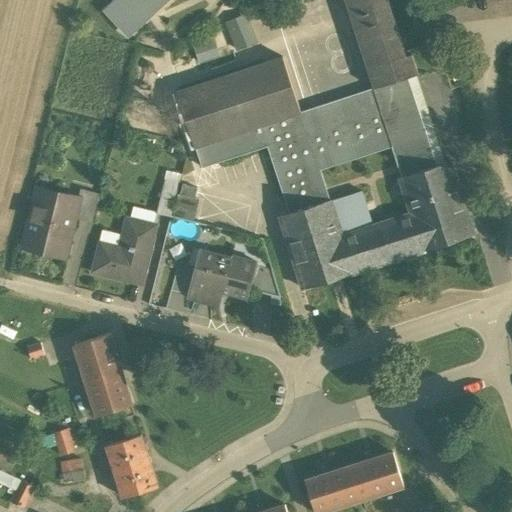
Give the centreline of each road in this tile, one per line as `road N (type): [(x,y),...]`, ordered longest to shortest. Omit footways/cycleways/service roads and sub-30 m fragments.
road 1 (residential): [(308,363),(6,281)]
road 2 (residential): [(484,307),(308,363)]
road 3 (residential): [(291,429),(202,468),(152,511)]
road 4 (residential): [(476,511),(384,405)]
road 5 (residential): [(507,362),(384,405)]
